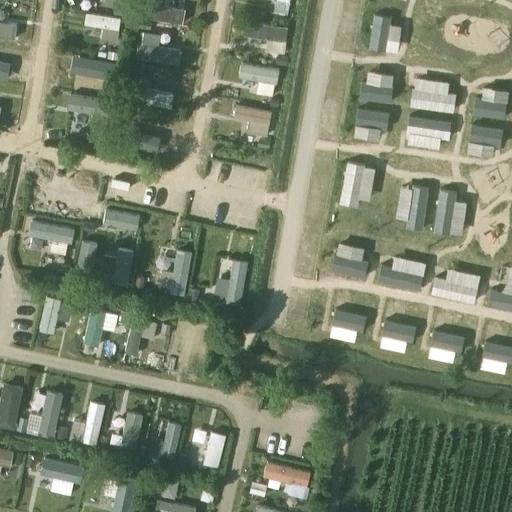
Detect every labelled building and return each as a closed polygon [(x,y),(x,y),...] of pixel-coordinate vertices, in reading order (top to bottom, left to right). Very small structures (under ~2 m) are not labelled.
[(156,0),(156,18),(186,20),(186,0),(156,0)] [(100,25),(98,37),(119,40),(123,15),(86,10),(84,23),(100,25)] [(391,16),(374,14),(369,48),(386,50),(391,16)] [(0,17),(0,34),(21,35),(22,19),(0,17)] [(247,46),(288,50),(291,23),(249,19),(247,46)] [(140,31),(138,58),(184,61),(185,47),(161,45),(162,32),(140,31)] [(0,75),(14,76),(15,49),(0,48),(0,75)] [(95,72),(94,79),(112,84),(118,60),(80,51),(76,67),(95,72)] [(282,78),(283,64),(243,63),(242,77),(282,78)] [(175,105),(180,81),(147,75),(143,99),(175,105)] [(276,94),(278,81),(251,79),(250,92),(276,94)] [(393,85),(361,81),(359,97),(391,101),(393,85)] [(413,86),(410,104),(454,110),(456,92),(413,86)] [(111,110),(112,95),(74,93),(74,107),(111,110)] [(475,96),(473,112),(504,117),(507,101),(475,96)] [(270,135),(275,109),(240,102),(238,114),(253,117),(250,131),(270,135)] [(390,111),(357,106),(355,123),(387,128),(390,111)] [(451,119),(408,113),(406,131),(449,137),(451,119)] [(503,129),(471,124),(469,140),(500,145),(503,129)] [(123,131),(123,147),(170,148),(170,132),(123,131)] [(365,163),(348,160),(340,202),(357,205),(365,163)] [(71,203),(77,174),(37,165),(31,194),(71,203)] [(423,229),(428,188),(412,186),(407,227),(423,229)] [(455,191),(439,189),(434,231),(450,233),(455,191)] [(34,218),(31,233),(76,241),(78,226),(34,218)] [(120,226),(107,279),(126,284),(140,231),(120,226)] [(189,293),(193,247),(178,246),(175,268),(162,266),(159,290),(189,293)] [(334,252),(330,269),(365,276),(369,260),(334,252)] [(241,303),(251,260),(235,256),(224,299),(241,303)] [(381,263),(378,278),(420,288),(424,273),(381,263)] [(478,284),(435,275),(431,293),(474,302),(478,284)] [(511,292),(490,288),(487,305),(511,308),(511,292)] [(345,338),(355,296),(338,292),(328,334),(345,338)] [(47,293),(40,329),(57,332),(64,296),(47,293)] [(395,348),(405,306),(388,302),(378,344),(395,348)] [(109,325),(112,310),(90,305),(82,340),(102,344),(106,324),(109,325)] [(444,359),(454,316),(437,313),(427,355),(444,359)] [(142,351),(143,337),(167,338),(167,325),(159,325),(159,317),(131,316),(129,351),(142,351)] [(169,359),(186,362),(191,324),(173,322),(169,359)] [(495,370),(505,328),(488,324),(478,366),(495,370)] [(21,425),(23,382),(4,381),(1,424),(21,425)] [(28,427),(56,434),(66,391),(50,387),(44,413),(32,410),(28,427)] [(87,419),(73,417),(70,438),(101,441),(106,400),(90,398),(87,419)] [(129,409),(120,446),(176,459),(185,422),(169,418),(164,438),(144,433),(148,413),(129,409)] [(213,428),(203,461),(219,466),(229,433),(213,428)] [(0,473),(13,475),(16,445),(0,443),(0,473)] [(46,457),(45,475),(85,478),(87,460),(46,457)] [(267,461),(265,478),(278,480),(277,491),(310,495),(313,466),(267,461)] [(116,511),(130,511),(140,476),(123,472),(113,511),(116,511)] [(155,511),(198,511),(200,506),(158,494),(153,511),(155,511)] [(257,511),(300,511),(260,502),(257,511)]
